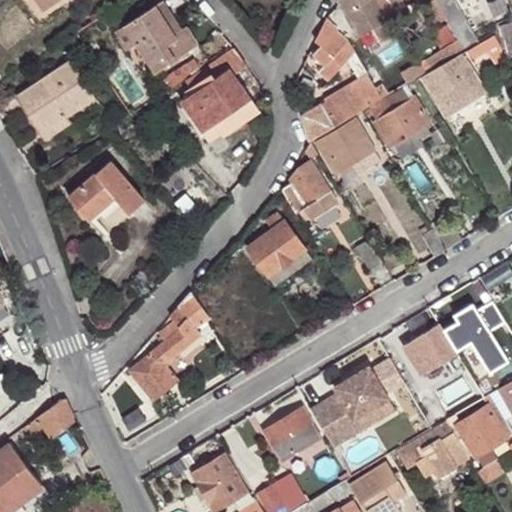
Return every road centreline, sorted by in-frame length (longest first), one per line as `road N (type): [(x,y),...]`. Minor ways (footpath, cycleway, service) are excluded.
road 1 (residential): [(511,229),(119,467)]
road 2 (residential): [(81,366),(106,361),(263,180),(281,142),(274,80)]
road 3 (residential): [(0,193),(81,366)]
